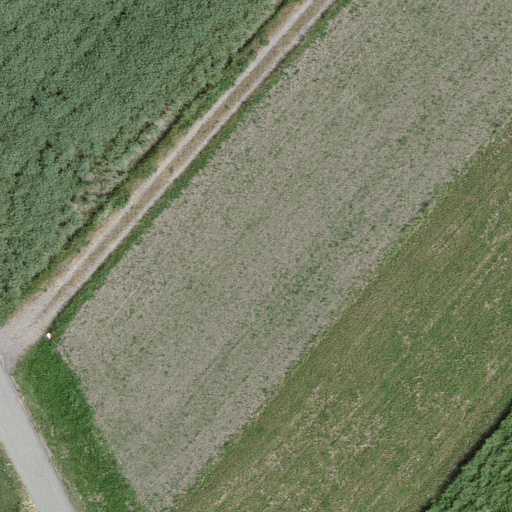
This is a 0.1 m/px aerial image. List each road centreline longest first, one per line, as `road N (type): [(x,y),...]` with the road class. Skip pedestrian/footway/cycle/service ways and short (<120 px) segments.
road 1 (track): [(311,0),(0,350)]
road 2 (unclassified): [(0,398),(57,511)]
